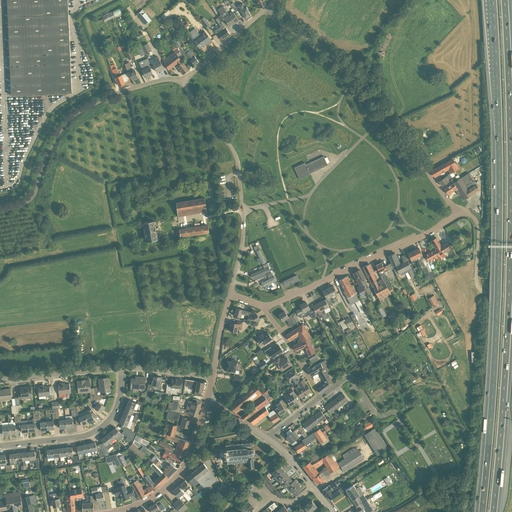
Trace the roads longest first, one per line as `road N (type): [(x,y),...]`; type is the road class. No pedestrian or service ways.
road 1 (motorway): [(491,0),(496,288),(480,511)]
road 2 (motorway): [(494,511),(511,221)]
road 3 (residential): [(457,210),(355,77),(266,8)]
road 4 (residential): [(0,210),(29,201),(75,115),(152,82),(181,82)]
road 5 (residential): [(181,82),(239,166),(243,233),(229,294)]
road 6 (residential): [(457,210),(431,231),(264,306)]
road 7 (residential): [(0,446),(102,427),(118,405),(121,367)]
road 8 (motorway): [(511,131),(506,0)]
road 9 (residential): [(121,367),(0,381)]
